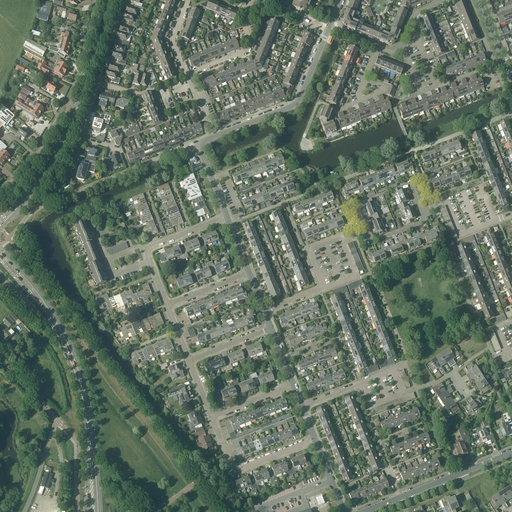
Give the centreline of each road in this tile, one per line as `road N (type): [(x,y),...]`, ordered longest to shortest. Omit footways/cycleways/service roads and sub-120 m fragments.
road 1 (unclassified): [(24,511),(56,419),(0,359)]
road 2 (tertiary): [(50,166),(73,120),(106,0)]
road 3 (residential): [(215,136),(297,102),(328,27)]
road 4 (residential): [(360,511),(511,453)]
